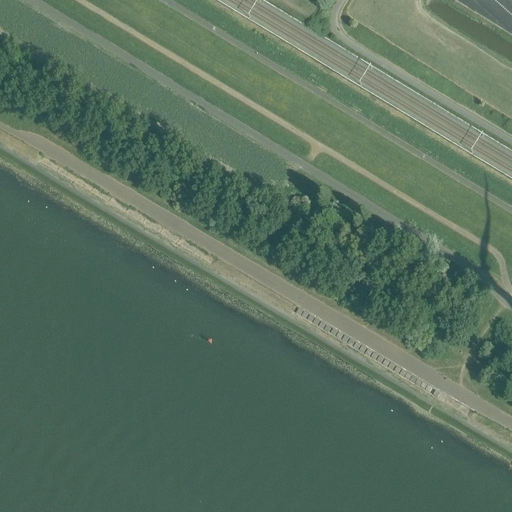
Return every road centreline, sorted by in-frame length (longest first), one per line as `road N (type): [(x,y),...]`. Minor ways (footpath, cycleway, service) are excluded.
road 1 (track): [(489,248),(80,0)]
road 2 (unknown): [(511,134),(347,35),(341,13),(350,0)]
